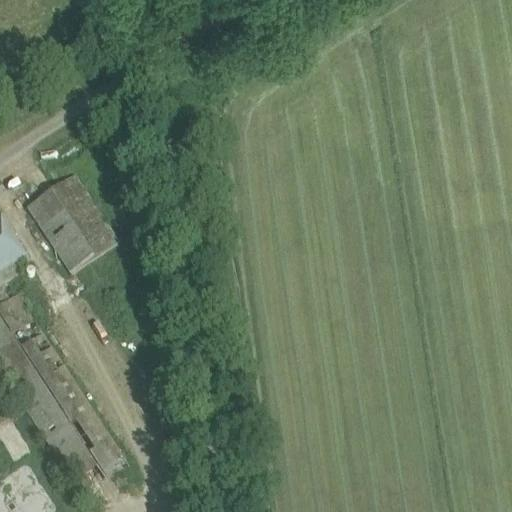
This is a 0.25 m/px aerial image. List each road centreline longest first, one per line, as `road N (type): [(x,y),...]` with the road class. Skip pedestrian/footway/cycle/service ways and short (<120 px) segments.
road 1 (unclassified): [(219,511),(158,113),(146,94),(110,87),(0,160)]
road 2 (track): [(110,87),(242,0)]
